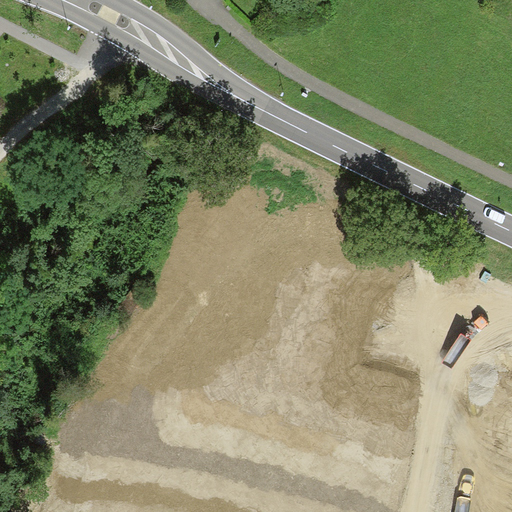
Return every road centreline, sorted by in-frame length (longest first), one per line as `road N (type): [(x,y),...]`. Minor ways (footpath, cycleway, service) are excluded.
road 1 (primary): [(78,0),(274,113),(511,228)]
road 2 (track): [(398,174),(431,269),(511,296)]
